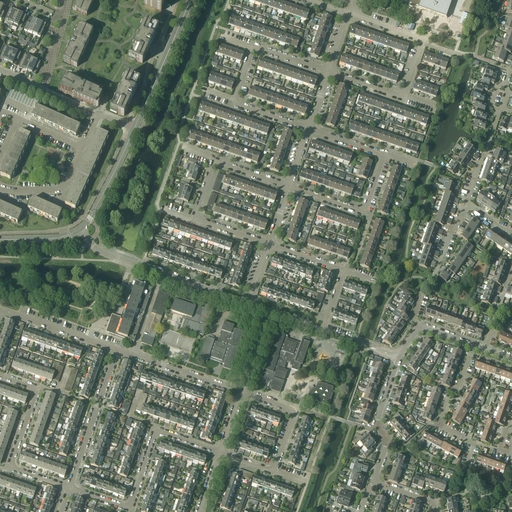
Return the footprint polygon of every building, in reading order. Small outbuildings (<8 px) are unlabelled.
[(149,24),(156,10),(161,12),(166,0),(123,0),(118,13),(118,14),(114,22),(107,38),(93,31),(79,25),(72,41),(70,40),(67,49),(68,49),(63,61),(74,66),(69,79),(65,77),(65,78),(66,78),(60,91),(74,98),(74,99),(81,102),(82,101),(97,108),(102,95),(106,97),(110,98),(108,104),(112,106),(110,110),(124,117),(129,105),(131,106),(134,98),(133,97),(140,81),(127,75),(134,58),(135,59),(135,60),(142,64),(147,52),(149,53),(153,44),(151,44),(158,28),(149,24)] [(87,16),(93,0),(77,0),(73,10),(87,16)] [(272,9),(275,0),(274,0),(268,0),(266,7),(272,9)] [(278,11),(281,2),(275,0),(272,9),(278,11)] [(410,0),(408,5),(447,19),(450,8),(449,8),(451,0),(410,0)] [(283,13),(286,4),(281,2),(278,11),(283,13)] [(289,15),(292,6),(286,4),(283,13),(289,15)] [(295,17),(298,8),(292,6),(289,15),(295,17)] [(300,19),(303,10),(298,8),(295,17),(300,19)] [(13,25),(18,13),(13,11),(13,10),(13,11),(10,10),(10,9),(4,21),(5,21),(8,22),(7,22),(8,23),(7,24),(12,26),(12,25),(13,25)] [(306,21),(309,12),(303,10),(300,19),(306,21)] [(21,28),(26,16),(26,17),(23,16),(23,15),(18,13),(13,25),(12,26),(17,28),(17,27),(18,27),(18,26),(21,28),(20,28),(21,28)] [(330,24),(332,18),(323,15),(321,21),(330,24)] [(234,27),(237,19),(231,17),(228,25),(234,27)] [(32,33),(38,21),(37,21),(37,22),(33,20),(33,19),(32,19),(32,20),(30,18),(29,18),(24,30),(25,30),(25,29),(27,31),(28,31),(32,33)] [(240,29),(243,21),(237,19),(234,27),(240,29)] [(41,37),(46,25),(45,25),(43,24),(42,24),(38,22),(38,21),(32,33),(33,34),(33,33),(37,35),(37,36),(38,36),(38,35),(40,36),(40,37),(41,37)] [(245,31),(248,23),(243,21),(240,29),(245,31)] [(328,30),(330,24),(321,21),(319,27),(328,30)] [(251,33),(254,24),(248,23),(245,31),(251,33)] [(257,35),(260,26),(254,24),(251,33),(257,35)] [(262,37),(265,28),(260,26),(257,35),(262,37)] [(355,37),(358,28),(352,26),(349,35),(355,37)] [(326,35),(328,30),(319,27),(317,32),(326,35)] [(268,39),(271,30),(265,28),(262,37),(268,39)] [(361,39),(363,30),(358,28),(355,37),(361,39)] [(274,41),(277,32),(271,30),(268,39),(274,41)] [(366,41),(369,32),(363,30),(361,39),(366,41)] [(279,43),(282,34),(277,32),(274,41),(279,43)] [(324,41),(326,35),(317,32),(315,38),(324,41)] [(372,42),(375,34),(369,32),(366,41),(372,42)] [(285,45),(288,36),(282,34),(279,43),(285,45)] [(378,44),(380,36),(375,34),(372,42),(378,44)] [(291,47),(294,38),(288,36),(285,45),(291,47)] [(383,46),(386,38),(380,36),(378,44),(383,46)] [(297,49),(299,40),(294,38),(291,47),(297,49)] [(322,47),(324,41),(315,38),(313,44),(322,47)] [(389,48),(392,40),(386,38),(383,46),(389,48)] [(395,50),(398,42),(392,40),(389,48),(395,50)] [(400,52),(403,44),(398,42),(395,50),(400,52)] [(320,52),(322,47),(313,44),(311,49),(320,52)] [(406,54),(409,46),(403,44),(400,52),(406,54)] [(510,53),(511,48),(511,47),(503,45),(501,50),(507,52),(510,53)] [(224,56),(227,48),(221,46),(218,54),(224,56)] [(7,62),(13,50),(12,50),(13,49),(9,47),(8,48),(7,49),(5,47),(0,56),(0,58),(2,59),(2,60),(3,60),(7,62)] [(229,58),(232,50),(227,48),(224,56),(229,58)] [(318,58),(320,52),(311,49),(309,55),(318,58)] [(505,57),(507,52),(501,50),(498,49),(496,54),(505,57)] [(16,66),(21,54),(20,54),(18,53),(17,52),(17,53),(13,51),(13,50),(7,62),(8,62),(12,64),(13,65),(13,64),(15,65),(15,66),(16,66)] [(235,60),(238,52),(232,50),(229,58),(235,60)] [(241,62),(244,54),(238,52),(235,60),(241,62)] [(428,64),(431,55),(425,53),(422,62),(428,64)] [(503,63),(505,57),(496,54),(494,59),(503,63)] [(27,71),(32,59),(32,60),(27,58),(28,57),(27,57),(24,56),(25,56),(24,55),(19,67),(19,68),(19,67),(22,68),(22,69),(22,68),(27,70),(27,71)] [(345,65),(348,57),(342,55),(339,63),(345,65)] [(434,66),(437,57),(431,55),(428,64),(434,66)] [(351,67),(353,59),(348,57),(345,65),(351,67)] [(440,68),(443,59),(437,57),(434,66),(440,68)] [(35,75),(41,63),(40,63),(37,62),(38,61),(37,61),(38,60),(33,58),(33,59),(32,59),(27,71),(32,73),(35,74),(35,75)] [(263,70),(266,61),(260,59),(257,68),(263,70)] [(356,69),(359,61),(353,59),(351,67),(356,69)] [(445,70),(448,61),(443,59),(440,68),(445,70)] [(269,72),(272,63),(266,61),(263,70),(269,72)] [(362,71),(365,63),(359,61),(356,69),(362,71)] [(275,74),(277,65),(272,63),(269,72),(275,74)] [(368,73),(370,65),(365,63),(362,71),(368,73)] [(280,76),(283,67),(277,65),(275,74),(280,76)] [(373,75),(376,67),(370,65),(368,73),(373,75)] [(286,78),(289,69),(283,67),(280,76),(286,78)] [(379,77),(382,69),(376,67),(373,75),(379,77)] [(498,74),(494,73),(495,70),(486,67),(485,70),(487,71),(485,76),(496,79),(498,74)] [(291,80),(294,71),(289,69),(286,78),(291,80)] [(385,79),(388,71),(382,69),(379,77),(385,79)] [(297,82),(300,73),(294,71),(291,80),(297,82)] [(390,81),(393,73),(388,71),(385,79),(390,81)] [(303,83),(306,75),(300,73),(297,82),(303,83)] [(396,83),(399,75),(393,73),(390,81),(396,83)] [(214,84),(217,76),(211,74),(208,82),(214,84)] [(309,85),(311,77),(306,75),(303,83),(309,85)] [(220,86),(223,78),(217,76),(214,84),(220,86)] [(494,84),(496,79),(485,76),(483,81),(481,80),(480,83),(489,86),(490,83),(494,84)] [(314,87),(317,79),(311,77),(309,85),(314,87)] [(225,88),(228,80),(223,78),(220,86),(225,88)] [(231,90),(234,82),(228,80),(225,88),(231,90)] [(418,92),(421,83),(415,81),(413,90),(418,92)] [(489,86),(480,83),(478,82),(477,87),(475,87),(474,89),(483,92),(484,90),(487,91),(489,86)] [(424,94),(427,85),(421,83),(418,92),(424,94)] [(346,93),(348,87),(339,85),(337,91),(346,93)] [(430,96),(433,87),(427,85),(424,94),(430,96)] [(253,98),(256,89),(251,87),(248,96),(253,98)] [(436,98),(439,89),(433,87),(430,96),(436,98)] [(259,100),(262,91),(256,89),(253,98),(259,100)] [(473,93),(471,97),(473,98),(484,102),(486,97),(482,95),(483,92),(474,89),(473,93)] [(265,102),(268,93),(262,91),(259,100),(265,102)] [(344,99),(346,93),(337,91),(335,96),(344,99)] [(270,104),(273,95),(268,93),(265,102),(270,104)] [(363,104),(366,96),(361,94),(358,102),(363,104)] [(276,106),(279,97),(273,95),(270,104),(276,106)] [(342,105),(344,99),(335,96),(333,102),(342,105)] [(369,106),(372,98),(366,96),(363,104),(369,106)] [(282,108),(285,99),(279,97),(276,106),(282,108)] [(375,108),(378,100),(372,98),(369,106),(375,108)] [(487,106),(483,105),(484,102),(473,98),(472,101),(476,103),(474,108),(485,111),(487,106)] [(287,110),(290,101),(285,99),(282,108),(287,110)] [(380,110),(383,102),(378,100),(375,108),(380,110)] [(293,112),(296,103),(290,101),(287,110),(293,112)] [(340,110),(342,105),(333,102),(331,108),(340,110)] [(386,112),(389,104),(383,102),(380,110),(386,112)] [(204,114),(207,105),(201,103),(198,112),(204,114)] [(299,114),(302,105),(296,103),(293,112),(299,114)] [(392,114),(395,106),(389,104),(386,112),(392,114)] [(210,115),(213,107),(207,105),(204,114),(210,115)] [(305,116),(308,107),(302,105),(299,114),(305,116)] [(397,116),(400,108),(395,106),(392,114),(397,116)] [(46,123),(51,113),(36,107),(35,109),(31,117),(46,123)] [(216,117),(218,109),(213,107),(210,115),(216,117)] [(338,116),(340,110),(331,108),(329,113),(338,116)] [(403,118),(406,110),(400,108),(397,116),(403,118)] [(488,115),(484,114),(485,111),(474,108),(473,111),(474,111),(473,116),(475,117),(484,120),(486,121),(488,115)] [(221,119),(224,111),(218,109),(216,117),(221,119)] [(409,120),(412,112),(406,110),(403,118),(409,120)] [(227,121),(230,113),(224,111),(221,119),(227,121)] [(414,122),(417,114),(412,112),(409,120),(414,122)] [(61,130),(65,120),(51,113),(46,123),(61,130)] [(233,123),(235,115),(230,113),(227,121),(233,123)] [(336,122),(338,116),(329,113),(327,119),(336,122)] [(420,124),(423,115),(417,114),(414,122),(420,124)] [(238,125),(241,117),(235,115),(233,123),(238,125)] [(426,126),(429,118),(423,115),(420,124),(426,126)] [(244,127),(247,119),(241,117),(238,125),(244,127)] [(487,124),(483,123),(484,120),(475,117),(474,120),(476,121),(474,128),(478,129),(478,127),(485,129),(487,124)] [(508,129),(511,120),(510,120),(505,118),(504,122),(501,121),(498,130),(501,131),(502,129),(507,131),(508,129)] [(250,129),(252,121),(247,119),(244,127),(250,129)] [(334,128),(336,122),(327,119),(325,125),(334,128)] [(75,137),(80,126),(65,120),(61,130),(75,137)] [(255,131),(258,123),(252,121),(250,129),(255,131)] [(354,132),(357,124),(351,122),(348,130),(354,132)] [(261,133),(264,125),(258,123),(255,131),(261,133)] [(359,134),(362,126),(357,124),(354,132),(359,134)] [(267,135),(270,127),(264,125),(261,133),(267,135)] [(365,136),(368,128),(362,126),(359,134),(365,136)] [(371,138),(374,130),(368,128),(365,136),(371,138)] [(290,139),(292,133),(284,130),(282,136),(290,139)] [(377,140),(379,132),(374,130),(371,138),(377,140)] [(24,150),(30,136),(20,131),(17,137),(16,137),(15,139),(16,139),(13,146),(24,150)] [(101,150),(108,135),(98,131),(95,137),(94,137),(93,139),(94,139),(91,145),(101,150)] [(194,142),(197,133),(191,131),(189,140),(194,142)] [(382,142),(385,134),(379,132),(377,140),(382,142)] [(200,144),(203,135),(197,133),(194,142),(200,144)] [(388,144),(391,136),(385,134),(382,142),(388,144)] [(206,146),(209,137),(203,135),(200,144),(206,146)] [(288,144),(290,139),(282,136),(280,141),(288,144)] [(393,146),(396,138),(391,136),(388,144),(393,146)] [(211,148),(214,139),(209,137),(206,146),(211,148)] [(399,148),(402,140),(396,138),(393,146),(399,148)] [(217,150),(220,141),(214,139),(211,148),(217,150)] [(405,150),(408,142),(402,140),(399,148),(405,150)] [(223,152),(226,143),(220,141),(217,150),(223,152)] [(286,150),(288,144),(280,141),(278,147),(286,150)] [(315,152),(318,143),(312,141),(309,150),(315,152)] [(410,152),(413,144),(408,142),(405,150),(410,152)] [(228,154),(231,145),(226,143),(223,152),(228,154)] [(321,154),(324,145),(318,143),(315,152),(321,154)] [(416,154),(419,146),(413,144),(410,152),(416,154)] [(95,165),(101,150),(91,145),(88,152),(87,154),(84,160),(95,165)] [(234,156),(237,147),(231,145),(228,154),(234,156)] [(327,156),(330,147),(324,145),(321,154),(327,156)] [(476,149),(468,145),(465,149),(472,154),(476,149)] [(17,165),(24,150),(13,146),(11,152),(10,151),(9,154),(10,154),(7,161),(17,165)] [(240,158),(243,149),(237,147),(234,156),(240,158)] [(284,156),(286,150),(278,147),(276,153),(284,156)] [(332,158),(335,149),(330,147),(327,156),(332,158)] [(245,160),(248,151),(243,149),(240,158),(245,160)] [(338,160),(341,151),(335,149),(332,158),(338,160)] [(472,154),(465,149),(462,154),(469,159),(472,154)] [(251,162),(254,153),(248,151),(245,160),(251,162)] [(344,162),(346,153),(341,151),(338,160),(344,162)] [(504,159),(505,154),(496,151),(494,156),(504,159)] [(257,164),(260,155),(254,153),(251,162),(257,164)] [(282,161),(284,156),(276,153),(274,158),(282,161)] [(349,164),(352,155),(346,153),(344,162),(349,164)] [(469,159),(462,154),(459,158),(466,163),(469,159)] [(502,165),(504,159),(494,156),(493,161),(497,163),(502,165)] [(280,167),(282,161),(274,158),(272,164),(280,167)] [(459,158),(456,162),(456,163),(460,165),(460,166),(463,168),(466,163),(459,158)] [(188,161),(187,164),(192,166),(189,173),(197,175),(199,168),(195,167),(196,164),(197,162),(189,159),(188,161)] [(370,168),(372,162),(364,159),(362,165),(370,168)] [(495,168),(497,163),(493,161),(488,159),(486,165),(495,168)] [(88,180),(95,165),(84,160),(82,166),(81,166),(80,168),(81,169),(78,175),(88,180)] [(460,165),(456,163),(456,162),(453,160),(450,165),(457,170),(460,166),(460,165)] [(10,180),(17,165),(7,161),(4,166),(3,166),(2,168),(3,169),(0,175),(10,180)] [(278,173),(280,167),(272,164),(270,170),(278,173)] [(368,174),(370,168),(362,165),(360,171),(368,174)] [(457,170),(450,165),(447,170),(454,175),(457,170)] [(494,173),(495,168),(486,165),(485,170),(494,173)] [(399,176),(401,170),(393,167),(391,173),(399,176)] [(305,180),(308,172),(302,170),(299,178),(305,180)] [(492,178),(494,173),(485,170),(483,175),(492,178)] [(366,180),(368,174),(360,171),(358,177),(366,180)] [(311,182),(314,174),(308,172),(305,180),(311,182)] [(195,182),(197,175),(189,173),(187,179),(182,177),(181,181),(189,183),(190,180),(195,182)] [(397,181),(399,176),(391,173),(389,178),(397,181)] [(317,184),(320,176),(314,174),(311,182),(317,184)] [(82,194),(88,180),(78,175),(75,181),(74,181),(73,183),(74,183),(71,190),(82,194)] [(490,183),(492,178),(483,175),(481,180),(490,183)] [(229,186),(232,178),(226,176),(223,184),(229,186)] [(322,186),(325,178),(320,176),(317,184),(322,186)] [(235,188),(238,180),(232,178),(229,186),(235,188)] [(328,188),(331,180),(325,178),(322,186),(328,188)] [(395,187),(397,181),(389,178),(387,184),(395,187)] [(359,198),(365,181),(359,179),(353,196),(359,198)] [(240,190),(243,182),(238,180),(235,188),(240,190)] [(334,190),(337,181),(331,180),(328,188),(334,190)] [(339,192),(342,183),(337,181),(334,190),(339,192)] [(452,189),(454,183),(446,181),(444,186),(452,189)] [(192,189),(188,188),(189,185),(181,182),(180,185),(185,187),(182,193),(190,196),(192,189)] [(246,192),(249,184),(243,182),(240,190),(246,192)] [(345,194),(348,185),(342,183),(339,192),(345,194)] [(252,194),(255,186),(249,184),(246,192),(252,194)] [(393,193),(395,187),(387,184),(385,190),(393,193)] [(351,196),(354,187),(348,185),(345,194),(351,196)] [(257,196),(260,188),(255,186),(252,194),(257,196)] [(451,194),(452,189),(444,186),(442,191),(446,192),(451,194)] [(263,198),(266,190),(260,188),(257,196),(263,198)] [(75,209),(82,194),(71,190),(69,196),(68,195),(67,198),(68,198),(65,205),(75,209)] [(269,200),(271,192),(266,190),(263,198),(269,200)] [(391,198),(393,193),(385,190),(383,195),(391,198)] [(274,202),(277,194),(271,192),(269,200),(274,202)] [(482,203),(487,195),(482,192),(477,200),(482,203)] [(188,203),(190,196),(182,193),(181,197),(177,195),(176,198),(175,198),(174,201),(182,204),(183,201),(188,203)] [(389,204),(391,198),(383,195),(381,201),(389,204)] [(486,206),(492,198),(487,195),(482,203),(486,206)] [(308,201),(309,200),(300,197),(298,205),(306,208),(307,205),(309,206),(311,202),(308,201)] [(42,215),(47,205),(41,202),(41,201),(39,200),(39,201),(32,198),(27,209),(42,215)] [(491,209),(496,201),(492,198),(486,206),(491,209)] [(388,209),(389,204),(381,201),(379,207),(388,209)] [(495,212),(501,204),(496,201),(491,209),(495,212)] [(57,222),(62,212),(55,209),(56,208),(55,208),(54,207),(53,208),(47,205),(42,215),(57,222)] [(219,215),(222,207),(216,205),(213,213),(219,215)] [(304,214),(306,208),(298,205),(296,211),(304,214)] [(17,223),(22,213),(16,210),(16,209),(15,209),(14,208),(13,209),(7,207),(3,217),(17,223)] [(225,217),(228,208),(222,207),(219,215),(225,217)] [(386,215),(388,209),(379,207),(377,212),(386,215)] [(230,219),(233,210),(228,208),(225,217),(230,219)] [(323,219),(326,211),(320,208),(317,217),(323,219)] [(236,221),(239,212),(233,210),(230,219),(236,221)] [(302,220),(304,214),(296,211),(294,217),(302,220)] [(329,221),(331,212),(326,211),(323,219),(329,221)] [(242,223),(245,214),(239,212),(236,221),(242,223)] [(334,223),(337,214),(331,212),(329,221),(334,223)] [(247,225),(250,216),(245,214),(242,223),(247,225)] [(340,225),(343,216),(337,214),(334,223),(340,225)] [(253,227),(256,218),(250,216),(247,225),(253,227)] [(346,227),(348,218),(343,216),(340,225),(346,227)] [(300,225),(302,220),(294,217),(292,222),(300,225)] [(259,229),(262,220),(256,218),(253,227),(259,229)] [(351,229),(354,220),(348,218),(346,227),(351,229)] [(443,226),(445,220),(437,218),(435,223),(443,226)] [(480,223),(473,218),(470,223),(477,228),(480,223)] [(265,231),(267,222),(262,220),(259,229),(265,231)] [(357,231),(360,222),(354,220),(351,229),(357,231)] [(382,229),(384,223),(375,220),(373,226),(382,229)] [(173,230),(176,223),(170,221),(168,228),(173,230)] [(298,231),(300,225),(292,222),(290,228),(298,231)] [(179,232),(181,225),(176,223),(173,230),(179,232)] [(436,232),(438,226),(430,223),(428,229),(436,232)] [(477,228),(470,223),(467,227),(474,232),(477,228)] [(185,234),(187,227),(181,225),(179,232),(185,234)] [(380,235),(382,229),(373,226),(371,232),(380,235)] [(190,236),(193,229),(187,227),(185,234),(190,236)] [(474,232),(467,227),(464,232),(471,237),(474,232)] [(296,237),(298,231),(290,228),(288,234),(296,237)] [(434,237),(436,232),(428,229),(426,234),(434,237)] [(490,240),(495,233),(490,230),(485,237),(490,240)] [(202,240),(204,233),(198,231),(196,238),(202,240)] [(378,240),(380,235),(371,232),(369,237),(378,240)] [(471,237),(464,232),(460,237),(468,242),(471,237)] [(207,242),(210,235),(204,233),(202,240),(207,242)] [(494,243),(499,236),(495,233),(490,240),(494,243)] [(294,242),(296,237),(288,234),(286,240),(294,242)] [(213,244),(216,237),(210,235),(207,242),(213,244)] [(499,246),(504,239),(499,236),(494,243),(499,246)] [(219,246),(221,239),(216,237),(213,244),(219,246)] [(313,247),(316,239),(310,237),(307,245),(313,247)] [(376,246),(378,240),(369,237),(368,243),(376,246)] [(225,248),(227,241),(221,239),(219,246),(225,248)] [(319,249),(322,241),(316,239),(313,247),(319,249)] [(503,249),(508,242),(504,239),(499,246),(503,249)] [(230,250),(233,243),(227,241),(225,248),(230,250)] [(324,251),(327,243),(322,241),(319,249),(324,251)] [(508,252),(511,245),(511,244),(508,242),(503,249),(508,252)] [(330,253),(333,245),(327,243),(324,251),(330,253)] [(374,252),(376,246),(368,243),(366,249),(374,252)] [(474,248),(466,243),(463,247),(471,252),(474,248)] [(251,254),(253,248),(246,245),(244,251),(251,254)] [(336,255),(339,247),(333,245),(330,253),(336,255)] [(426,245),(424,250),(433,253),(435,248),(431,247),(426,245)] [(342,257),(344,249),(339,247),(336,255),(342,257)] [(471,252),(463,247),(460,252),(467,257),(471,252)] [(158,257),(160,250),(155,248),(152,255),(158,257)] [(347,259),(350,251),(344,249),(342,257),(347,259)] [(372,257),(374,252),(366,249),(364,254),(372,257)] [(164,259),(166,252),(160,250),(158,257),(164,259)] [(431,259),(433,253),(424,250),(423,256),(431,259)] [(169,261),(172,254),(166,252),(164,259),(169,261)] [(467,257),(460,252),(457,256),(464,261),(467,257)] [(370,263),(372,257),(364,254),(362,260),(370,263)] [(180,265),(183,258),(177,256),(175,263),(180,265)] [(274,257),(271,264),(277,266),(279,259),(277,258),(277,257),(275,256),(274,257)] [(464,261),(457,256),(454,261),(461,266),(464,261)] [(247,265),(249,259),(242,257),(240,262),(247,265)] [(186,267),(189,260),(183,258),(180,265),(186,267)] [(283,268),(285,261),(279,259),(277,266),(283,268)] [(368,269),(370,263),(362,260),(360,266),(368,269)] [(287,272),(288,270),(291,263),(285,261),(283,268),(282,270),(287,272)] [(461,266),(454,261),(451,265),(458,270),(461,266)] [(506,270),(508,264),(500,261),(498,267),(506,270)] [(198,271),(200,264),(194,262),(192,269),(198,271)] [(245,270),(247,265),(240,262),(238,268),(245,270)] [(288,270),(287,272),(293,274),(294,272),(296,265),(291,263),(288,270)] [(299,276),(300,274),(302,267),(296,265),(294,272),(293,274),(299,276)] [(458,270),(451,265),(448,270),(452,273),(455,275),(458,270)] [(209,275),(211,268),(206,266),(203,273),(209,275)] [(245,270),(238,268),(235,267),(233,273),(236,274),(243,276),(245,270)] [(305,276),(308,269),(302,267),(300,274),(305,276)] [(452,273),(448,270),(445,268),(442,272),(449,277),(452,273)] [(311,277),(313,271),(308,269),(305,276),(304,279),(311,281),(312,278),(311,277)] [(220,279),(223,272),(217,270),(214,277),(220,279)] [(331,281),(333,275),(330,274),(331,272),(324,270),(324,272),(322,272),(320,278),(324,279),(331,281)] [(449,277),(442,272),(439,277),(446,282),(449,277)] [(233,273),(231,279),(234,279),(241,282),(243,276),(236,274),(233,273)] [(500,285),(502,280),(494,277),(493,282),(492,282),(497,284),(500,285)] [(239,288),(241,282),(234,279),(231,279),(231,278),(229,284),(239,288)] [(495,289),(497,284),(492,282),(493,282),(489,281),(487,286),(495,289)] [(348,290),(351,284),(345,282),(342,288),(348,290)] [(134,342),(153,288),(136,283),(122,321),(113,317),(108,332),(127,338),(130,339),(130,341),(134,342)] [(267,295),(269,288),(270,285),(268,284),(267,287),(263,286),(261,293),(267,295)] [(354,292),(356,286),(351,284),(348,290),(354,292)] [(327,293),(329,287),(322,285),(321,288),(318,287),(317,292),(324,294),(324,292),(327,293)] [(359,297),(360,294),(362,288),(356,286),(354,292),(353,295),(359,297)] [(494,294),(495,289),(487,286),(485,291),(494,294)] [(278,299),(281,292),(282,289),(276,287),(275,290),(273,297),(278,299)] [(400,287),(398,290),(404,294),(400,299),(402,301),(410,306),(413,302),(409,299),(412,295),(400,287)] [(273,297),(275,290),(269,288),(267,295),(273,297)] [(284,301),(286,294),(287,291),(282,289),(281,292),(278,299),(284,301)] [(295,305),(298,298),(299,294),(296,293),(295,297),(292,296),(290,303),(295,305)] [(290,303),(292,296),(286,294),(284,301),(290,303)] [(203,336),(212,310),(205,308),(205,307),(206,305),(194,301),(193,301),(192,301),(191,301),(191,302),(175,296),(176,296),(175,296),(170,311),(186,316),(182,329),(203,336)] [(490,305),(492,299),(484,296),(482,302),(490,305)] [(307,309),(309,302),(303,300),(301,307),(307,309)] [(410,306),(402,301),(399,305),(407,311),(410,306)] [(312,311),(313,308),(314,305),(315,304),(309,302),(307,309),(312,311)] [(431,317),(434,308),(429,306),(430,304),(427,303),(425,309),(427,310),(425,315),(431,317)] [(407,311),(399,305),(396,310),(401,314),(404,315),(407,311)] [(335,310),(332,318),(338,320),(341,312),(342,310),(336,308),(335,310)] [(436,319),(439,310),(434,308),(431,317),(436,319)] [(341,312),(338,320),(344,322),(346,314),(347,312),(342,310),(341,312)] [(441,321),(444,312),(439,310),(436,319),(441,321)] [(446,323),(449,314),(444,312),(441,321),(446,323)] [(350,323),(352,316),(346,314),(344,322),(350,323)] [(409,319),(404,315),(401,314),(398,318),(406,323),(409,319)] [(451,324),(454,315),(449,314),(446,323),(451,324)] [(456,326),(459,317),(454,315),(451,324),(456,326)] [(355,325),(358,318),(352,316),(350,323),(355,325)] [(461,328),(464,321),(465,319),(459,317),(456,326),(461,328)] [(406,323),(398,318),(395,322),(403,328),(406,323)] [(13,329),(15,323),(6,320),(4,326),(13,329)] [(466,332),(469,323),(464,321),(461,328),(460,330),(466,332)] [(238,348),(244,332),(233,328),(234,325),(224,322),(220,335),(220,336),(219,339),(218,339),(217,343),(214,342),(214,340),(206,337),(199,360),(207,362),(208,359),(219,362),(218,365),(220,366),(221,363),(224,364),(223,368),(231,371),(239,349),(238,348)] [(403,328),(395,322),(392,327),(400,332),(403,328)] [(471,334),(474,325),(469,323),(466,332),(471,334)] [(476,335),(479,326),(474,325),(471,334),(476,335)] [(486,333),(488,327),(485,325),(484,328),(479,326),(476,335),(481,337),(483,332),(486,333)] [(11,334),(13,329),(4,326),(2,331),(11,334)] [(154,339),(158,328),(152,326),(148,336),(154,339)] [(388,329),(387,330),(389,331),(397,337),(400,332),(392,327),(390,329),(388,329)] [(27,340),(30,332),(24,330),(21,338),(27,340)] [(388,333),(386,336),(394,341),(397,337),(389,331),(387,330),(387,332),(388,333)] [(9,340),(11,334),(2,331),(0,337),(9,340)] [(302,365),(310,342),(302,340),(301,343),(287,339),(288,338),(287,336),(285,335),(285,334),(277,331),(270,353),(271,354),(265,370),(272,373),(270,380),(263,377),(260,386),(280,393),(283,384),(273,381),(275,377),(284,380),(287,371),(284,370),(286,362),(290,364),(289,366),(292,367),(291,369),(298,372),(301,364),(302,365)] [(33,342),(36,334),(30,332),(27,340),(33,342)] [(503,344),(507,335),(502,333),(498,341),(503,344)] [(39,344),(42,336),(36,334),(33,342),(39,344)] [(152,346),(154,339),(148,336),(144,335),(141,343),(152,346)] [(508,346),(511,337),(507,335),(503,344),(508,346)] [(45,346),(47,338),(42,336),(39,344),(45,346)] [(394,341),(386,336),(383,340),(391,346),(394,341)] [(0,343),(7,346),(9,340),(0,337),(0,338),(0,343)] [(50,348),(53,340),(47,338),(45,346),(50,348)] [(434,345),(426,339),(423,344),(430,349),(434,345)] [(56,350),(59,342),(53,340),(50,348),(56,350)] [(62,352),(65,344),(59,342),(56,350),(62,352)] [(68,354),(71,346),(65,344),(62,352),(68,354)] [(430,349),(423,344),(420,349),(427,354),(430,349)] [(74,356),(76,348),(71,346),(68,354),(74,356)] [(80,358),(82,350),(76,348),(74,356),(80,358)] [(430,356),(427,354),(420,349),(416,353),(424,359),(427,360),(430,356)] [(460,357),(462,352),(453,349),(451,354),(460,357)] [(102,359),(104,353),(96,351),(95,354),(92,353),(92,356),(95,357),(102,359)] [(424,359),(416,353),(414,358),(421,363),(424,359)] [(458,363),(460,357),(451,354),(449,359),(458,363)] [(100,365),(102,359),(95,357),(93,362),(100,365)] [(385,366),(380,364),(381,361),(374,358),(371,367),(374,368),(383,371),(385,366)] [(421,363),(414,358),(410,362),(418,367),(421,363)] [(17,369),(20,361),(14,359),(12,367),(17,369)] [(456,368),(458,363),(449,359),(448,365),(456,368)] [(480,370),(483,361),(478,359),(475,368),(480,370)] [(23,371),(26,363),(20,361),(17,369),(23,371)] [(133,368),(135,364),(124,361),(122,366),(130,369),(135,371),(136,368),(133,368)] [(485,372),(488,363),(483,361),(480,370),(485,372)] [(98,370),(100,365),(93,362),(91,368),(98,370)] [(415,372),(418,367),(410,362),(407,367),(411,369),(409,371),(416,376),(418,373),(415,372)] [(29,373),(32,365),(26,363),(23,371),(29,373)] [(490,374),(493,365),(488,363),(485,372),(490,374)] [(34,375),(37,367),(32,365),(29,373),(34,375)] [(455,373),(456,368),(448,365),(446,370),(455,373)] [(495,375),(498,366),(493,365),(490,374),(495,375)] [(128,374),(130,369),(122,366),(121,372),(128,374)] [(501,377),(504,368),(498,366),(495,375),(501,377)] [(40,377),(43,369),(37,367),(34,375),(40,377)] [(96,376),(98,370),(91,368),(89,374),(96,376)] [(381,376),(383,371),(374,368),(372,373),(381,376)] [(506,379),(509,370),(504,368),(501,377),(506,379)] [(46,379),(49,371),(43,369),(40,377),(46,379)] [(453,378),(455,373),(446,370),(444,375),(453,378)] [(53,378),(54,375),(55,373),(49,371),(46,379),(52,381),(52,380),(53,378)] [(126,380),(128,374),(121,372),(119,378),(126,380)] [(146,382),(149,374),(143,372),(140,379),(146,382)] [(379,382),(381,376),(372,373),(370,378),(379,382)] [(402,377),(400,383),(409,386),(411,381),(413,382),(415,378),(408,373),(406,379),(402,377)] [(94,382),(96,376),(89,374),(87,379),(94,382)] [(152,383),(154,376),(149,374),(146,382),(152,383)] [(451,383),(453,378),(444,375),(443,377),(440,376),(440,379),(442,380),(451,383)] [(157,385),(160,378),(154,376),(152,383),(157,385)] [(124,386),(126,380),(119,378),(117,383),(124,386)] [(163,387),(165,380),(160,378),(157,385),(163,387)] [(377,387),(379,382),(370,378),(369,384),(377,387)] [(92,388),(94,382),(87,379),(85,385),(92,388)] [(169,389),(171,382),(165,380),(163,387),(169,389)] [(449,388),(451,383),(442,380),(441,385),(438,384),(437,387),(443,389),(444,386),(449,388)] [(479,389),(482,384),(474,380),(471,384),(479,389)] [(174,391),(177,384),(171,382),(169,389),(174,391)] [(333,394),(332,393),(333,388),(333,387),(327,385),(326,383),(325,384),(319,382),(317,383),(316,388),(310,391),(309,392),(307,397),(312,399),(314,402),(318,400),(322,401),(322,402),(323,404),(329,406),(332,396),(333,394)] [(126,387),(124,386),(117,383),(115,389),(122,392),(124,392),(126,387)] [(407,391),(409,386),(400,383),(398,388),(407,391)] [(180,393),(183,386),(177,384),(174,391),(180,393)] [(376,392),(377,387),(369,384),(368,386),(366,387),(365,388),(367,389),(376,392)] [(479,389),(471,384),(468,389),(477,394),(479,389)] [(90,393),(92,388),(85,385),(83,391),(90,393)] [(186,395),(188,388),(183,386),(180,393),(186,395)] [(8,398),(11,390),(5,388),(2,396),(8,398)] [(191,397),(194,390),(188,388),(186,395),(191,397)] [(405,396),(407,391),(398,388),(396,393),(405,396)] [(440,396),(441,391),(433,388),(431,393),(440,396)] [(120,397),(122,392),(115,389),(113,395),(120,397)] [(374,397),(376,392),(367,389),(365,394),(374,397)] [(474,398),(477,394),(468,389),(466,394),(474,398)] [(14,400),(17,392),(11,390),(8,398),(14,400)] [(197,399),(199,392),(194,390),(191,397),(195,398),(194,400),(196,401),(197,399)] [(88,399),(90,393),(83,391),(81,397),(80,396),(79,399),(83,400),(84,398),(88,399)] [(19,402),(22,394),(17,392),(14,400),(19,402)] [(53,401),(55,395),(47,392),(45,398),(53,401)] [(203,401),(205,394),(199,392),(197,399),(203,401)] [(403,401),(405,396),(396,393),(395,398),(403,401)] [(438,401),(440,396),(431,393),(429,398),(438,401)] [(25,404),(28,396),(22,394),(19,402),(25,404)] [(225,402),(227,396),(219,394),(217,399),(225,402)] [(372,402),(374,397),(365,394),(363,399),(363,398),(362,401),(368,403),(369,401),(372,402)] [(471,403),(474,398),(466,394),(463,399),(471,403)] [(118,403),(120,397),(113,395),(111,400),(118,403)] [(511,406),(511,401),(511,400),(503,397),(502,402),(511,406)] [(51,407),(53,401),(45,398),(43,404),(51,407)] [(402,406),(403,401),(395,398),(393,403),(398,405),(397,408),(403,410),(405,407),(402,406)] [(436,406),(438,401),(429,398),(427,403),(436,406)] [(223,408),(225,402),(217,399),(215,405),(223,408)] [(469,408),(471,403),(463,399),(460,404),(469,408)] [(116,409),(118,403),(111,400),(109,406),(116,409)] [(77,403),(75,409),(82,411),(84,405),(80,404),(81,402),(78,401),(77,403)] [(373,408),(367,406),(368,403),(362,401),(361,404),(363,405),(362,410),(371,413),(373,408)] [(509,411),(511,406),(502,402),(500,408),(509,411)] [(434,411),(436,406),(427,403),(425,408),(434,411)] [(50,412),(51,407),(43,404),(41,410),(50,412)] [(470,409),(469,408),(460,404),(458,408),(467,413),(470,409)] [(147,414),(150,407),(144,405),(144,406),(143,409),(142,412),(147,414)] [(221,413),(223,408),(215,405),(213,411),(221,413)] [(153,416),(155,409),(150,407),(147,414),(153,416)] [(256,417),(258,410),(252,408),(251,411),(248,410),(246,415),(249,416),(250,415),(256,417)] [(432,416),(434,411),(425,408),(423,413),(432,416)] [(467,413),(458,408),(456,412),(465,417),(467,413)] [(507,416),(509,411),(500,408),(498,413),(507,416)] [(80,417),(82,411),(75,409),(73,414),(80,417)] [(159,418),(161,411),(155,409),(153,416),(159,418)] [(16,419),(18,413),(9,410),(7,416),(16,419)] [(48,418),(50,412),(41,410),(39,415),(48,418)] [(262,419),(264,412),(258,410),(256,417),(262,419)] [(369,418),(371,413),(362,410),(360,415),(369,418)] [(164,420),(167,413),(161,411),(159,418),(164,420)] [(219,419),(221,413),(213,411),(211,416),(219,419)] [(266,423),(267,421),(270,414),(264,412),(262,419),(261,421),(266,423)] [(465,417),(456,412),(453,416),(463,421),(465,417)] [(170,422),(173,415),(167,413),(164,420),(170,422)] [(430,422),(432,416),(423,413),(422,418),(419,417),(418,420),(424,423),(425,420),(430,422)] [(505,421),(507,416),(498,413),(496,418),(505,421)] [(78,422),(80,417),(73,414),(71,420),(78,422)] [(114,422),(116,416),(108,414),(106,420),(114,422)] [(273,423),(275,416),(270,414),(267,421),(273,423)] [(394,428),(401,422),(403,420),(397,414),(393,418),(394,420),(390,424),(394,428)] [(46,424),(48,418),(39,415),(37,421),(46,424)] [(176,424),(178,417),(173,415),(170,422),(176,424)] [(367,424),(369,418),(360,415),(358,420),(355,419),(354,422),(361,425),(362,422),(367,424)] [(14,424),(16,419),(7,416),(5,422),(14,424)] [(217,424),(219,419),(211,416),(209,422),(217,424)] [(279,425),(281,418),(275,416),(273,423),(279,425)] [(463,421),(453,416),(451,421),(460,426),(463,421)] [(181,426),(184,419),(178,417),(176,424),(181,426)] [(308,426),(310,420),(303,418),(301,423),(308,426)] [(504,426),(505,421),(496,418),(495,423),(497,424),(504,426)] [(187,428),(190,421),(184,419),(181,426),(187,428)] [(76,428),(78,422),(71,420),(69,426),(76,428)] [(112,428),(114,422),(106,420),(104,425),(112,428)] [(495,429),(497,424),(495,423),(488,420),(486,426),(495,429)] [(44,429),(46,424),(37,421),(35,426),(44,429)] [(193,430),(195,423),(190,421),(187,428),(193,430)] [(12,430),(14,424),(5,422),(3,427),(12,430)] [(215,430),(217,424),(209,422),(208,428),(215,430)] [(397,432),(404,426),(401,422),(394,428),(397,432)] [(306,431),(308,426),(301,423),(299,429),(306,431)] [(142,432),(144,426),(137,424),(135,429),(142,432)] [(110,433),(112,428),(104,425),(102,431),(110,433)] [(42,435),(44,429),(35,426),(33,432),(42,435)] [(74,434),(76,428),(69,426),(67,431),(74,434)] [(401,436),(408,430),(404,426),(397,432),(401,436)] [(493,434),(495,429),(486,426),(484,431),(493,434)] [(10,436),(12,430),(3,427),(1,433),(10,436)] [(213,436),(215,430),(208,428),(206,433),(213,436)] [(140,438),(142,432),(135,429),(133,435),(140,438)] [(304,437),(306,431),(299,429),(297,435),(304,437)] [(64,430),(62,436),(65,437),(72,440),(74,434),(67,431),(64,430)] [(409,440),(415,435),(413,433),(412,434),(408,430),(401,436),(405,440),(407,438),(409,440)] [(426,441),(431,433),(426,430),(421,438),(426,441)] [(108,439),(110,433),(102,431),(101,437),(108,439)] [(491,439),(493,434),(484,431),(482,436),(491,439)] [(40,441),(42,435),(33,432),(31,438),(40,441)] [(0,438),(8,442),(10,436),(1,433),(0,437),(0,438)] [(211,442),(213,436),(206,433),(204,439),(211,442)] [(431,444),(436,436),(431,433),(426,441),(431,444)] [(363,446),(371,440),(366,434),(362,438),(359,436),(352,443),(354,445),(359,441),(363,446)] [(138,443),(140,438),(133,435),(131,441),(138,443)] [(302,443),(304,437),(297,435),(295,440),(302,443)] [(436,446),(440,438),(436,436),(431,444),(436,446)] [(489,444),(491,439),(482,436),(481,441),(489,444)] [(70,445),(72,440),(65,437),(63,443),(70,445)] [(106,445),(108,439),(101,437),(99,442),(106,445)] [(38,447),(40,441),(31,438),(29,444),(38,447)] [(445,441),(440,438),(436,446),(440,449),(445,441)] [(244,450),(247,443),(241,441),(241,440),(238,439),(236,444),(239,445),(238,448),(244,450)] [(445,451),(450,442),(451,443),(453,440),(451,439),(449,442),(445,440),(445,441),(440,449),(445,451)] [(305,444),(302,443),(295,440),(293,446),(300,448),(301,445),(304,446),(305,444)] [(371,449),(375,445),(371,440),(363,446),(367,451),(363,455),(365,457),(365,458),(373,451),(371,449)] [(136,449),(138,443),(131,441),(129,447),(136,449)] [(165,451),(167,443),(161,441),(160,444),(157,443),(156,447),(159,448),(159,449),(165,451)] [(104,450),(106,445),(99,442),(97,448),(104,450)] [(454,445),(451,443),(450,442),(445,451),(449,454),(454,445)] [(68,451),(70,445),(63,443),(61,448),(68,451)] [(170,453),(173,445),(167,443),(165,451),(170,453)] [(250,452),(252,445),(247,443),(244,450),(250,452)] [(457,459),(462,449),(459,447),(461,445),(459,443),(457,446),(458,447),(453,456),(457,459)] [(176,455),(178,447),(173,445),(170,453),(176,455)] [(453,456),(458,447),(457,446),(454,445),(449,454),(453,456)] [(298,454),(300,448),(293,446),(291,452),(298,454)] [(134,455),(136,449),(129,447),(127,452),(134,455)] [(182,456),(184,449),(178,447),(176,455),(182,456)] [(261,456),(264,449),(258,447),(255,454),(261,456)] [(66,457),(68,451),(61,448),(59,454),(66,457)] [(102,456),(104,450),(97,448),(95,454),(102,456)] [(187,458),(190,451),(184,449),(182,456),(187,458)] [(264,449),(261,456),(267,458),(268,455),(271,456),(273,451),(270,450),(269,451),(264,449)] [(193,460),(195,453),(190,451),(187,458),(193,460)] [(482,464),(485,455),(486,455),(487,452),(485,451),(484,455),(480,453),(477,462),(482,464)] [(133,460),(134,455),(127,452),(125,458),(133,460)] [(296,460),(298,454),(291,452),(289,457),(296,460)] [(25,463),(28,455),(22,453),(19,461),(25,463)] [(199,462),(201,455),(195,453),(193,460),(199,462)] [(103,457),(102,456),(95,454),(93,459),(100,462),(101,462),(103,457)] [(30,465),(33,457),(28,455),(25,463),(30,465)] [(204,464),(207,457),(201,455),(199,462),(204,464)] [(404,464),(406,458),(397,455),(395,461),(404,464)] [(36,467),(39,459),(33,457),(30,465),(36,467)] [(294,466),(296,460),(289,457),(287,463),(294,466)] [(131,466),(133,460),(125,458),(123,464),(131,466)] [(42,469),(45,460),(39,459),(36,467),(42,469)] [(98,468),(100,462),(93,459),(91,465),(98,468)] [(355,461),(352,470),(361,473),(362,471),(366,472),(369,466),(363,464),(364,461),(358,459),(357,461),(355,461)] [(47,471),(50,462),(45,460),(42,469),(47,471)] [(164,470),(166,464),(159,461),(157,467),(164,470)] [(402,469),(404,464),(395,461),(393,466),(402,469)] [(53,473),(56,464),(50,462),(47,471),(53,473)] [(59,475),(62,466),(56,464),(53,473),(59,475)] [(129,472),(131,466),(123,464),(121,469),(129,472)] [(65,477),(67,468),(62,466),(59,475),(65,477)] [(401,474),(402,469),(393,466),(391,471),(401,474)] [(162,475),(164,470),(157,467),(155,473),(162,475)] [(127,477),(129,472),(121,469),(119,475),(127,477)] [(364,478),(360,476),(361,473),(352,470),(351,470),(349,473),(351,474),(351,476),(351,477),(354,478),(353,481),(362,484),(364,478)] [(197,481),(199,475),(188,471),(187,474),(190,475),(189,478),(197,481)] [(399,479),(401,474),(391,471),(390,476),(399,479)] [(90,486),(93,478),(94,474),(91,473),(91,475),(88,474),(84,484),(90,486)] [(160,481),(162,475),(155,473),(153,478),(160,481)] [(417,487),(420,478),(421,475),(416,473),(412,485),(417,487)] [(243,480),(244,478),(243,477),(240,476),(237,475),(233,474),(231,480),(237,482),(239,479),(243,480)] [(423,485),(425,479),(426,477),(421,475),(420,478),(417,487),(422,489),(423,485)] [(397,484),(399,479),(390,476),(388,481),(397,484)] [(428,487),(431,478),(426,476),(426,477),(425,479),(423,485),(428,487)] [(258,486),(260,478),(254,477),(252,484),(258,486)] [(96,487),(98,480),(93,478),(90,486),(96,487)] [(158,487),(160,481),(153,478),(151,484),(158,487)] [(195,486),(197,481),(189,478),(187,484),(195,486)] [(258,486),(257,488),(262,490),(263,488),(266,480),(260,478),(258,486)] [(434,489),(437,480),(431,478),(428,487),(434,489)] [(444,492),(447,483),(448,480),(443,478),(442,481),(438,491),(444,492)] [(10,490),(13,481),(8,479),(5,488),(10,490)] [(101,489),(104,482),(98,480),(96,487),(101,489)] [(269,490),(271,482),(266,480),(263,488),(269,490)] [(438,491),(442,481),(437,480),(434,489),(438,491)] [(16,492),(19,483),(13,481),(10,490),(16,492)] [(360,491),(362,484),(353,481),(352,484),(351,484),(349,487),(346,486),(345,489),(347,490),(353,492),(354,489),(360,491)] [(107,491),(110,484),(104,482),(101,489),(107,491)] [(274,494),(277,484),(271,482),(269,490),(268,492),(274,494)] [(22,494),(25,485),(19,483),(16,492),(22,494)] [(113,493),(115,486),(110,484),(107,491),(113,493)] [(158,493),(160,487),(158,487),(151,484),(149,490),(158,493)] [(193,492),(195,486),(187,484),(185,489),(193,492)] [(279,496),(280,494),(283,486),(277,484),(274,494),(279,496)] [(28,495),(30,487),(25,485),(22,494),(28,495)] [(234,493),(236,488),(229,485),(227,491),(234,493)] [(121,488),(115,486),(113,493),(119,495),(121,488)] [(124,497),(127,490),(127,488),(122,486),(121,488),(119,495),(124,497)] [(286,495),(289,488),(283,486),(280,494),(286,495)] [(33,498),(36,489),(30,487),(28,495),(33,498)] [(352,495),(346,493),(347,490),(345,489),(339,487),(338,491),(340,492),(339,498),(349,501),(352,495)] [(292,498),(294,490),(294,489),(292,488),(291,489),(289,488),(286,495),(292,498)] [(54,497),(56,491),(49,489),(47,494),(54,497)] [(191,498),(193,492),(185,489),(183,495),(191,498)] [(158,495),(158,493),(149,490),(147,495),(154,498),(156,494),(158,495)] [(232,499),(234,493),(227,491),(225,497),(232,499)] [(52,503),(54,497),(47,494),(45,500),(52,503)] [(152,504),(154,498),(147,495),(145,501),(152,504)] [(189,503),(191,498),(183,495),(181,501),(189,503)] [(230,505),(232,499),(225,497),(223,502),(230,505)] [(385,505),(387,500),(377,497),(376,502),(385,505)] [(85,507),(87,501),(77,498),(75,504),(85,507)] [(347,508),(349,501),(339,498),(337,503),(334,502),(333,506),(341,509),(342,506),(347,508)] [(50,508),(52,503),(45,500),(43,506),(50,508)] [(187,509),(189,503),(181,501),(178,500),(176,506),(187,509)] [(420,509),(422,503),(413,500),(411,506),(420,509)] [(150,509),(152,504),(145,501),(143,507),(150,509)] [(233,506),(230,505),(223,502),(221,508),(225,510),(228,511),(231,511),(233,506)] [(383,510),(385,505),(376,502),(374,507),(383,510)]
